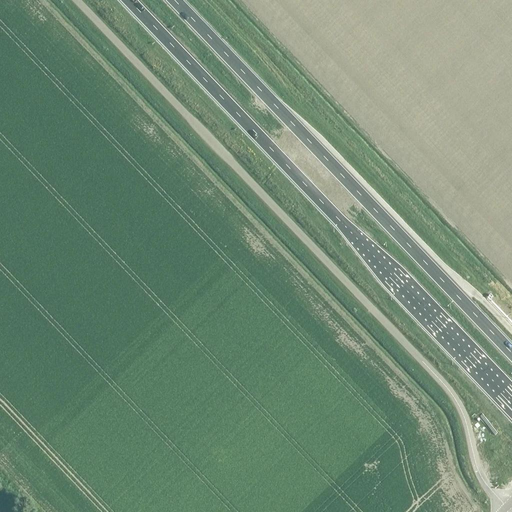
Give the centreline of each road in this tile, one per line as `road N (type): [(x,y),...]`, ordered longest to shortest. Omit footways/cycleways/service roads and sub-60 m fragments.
road 1 (unclassified): [(506,511),(483,481),(451,395),(75,0)]
road 2 (trunk): [(127,0),(511,405)]
road 3 (trunk): [(511,353),(173,0)]
